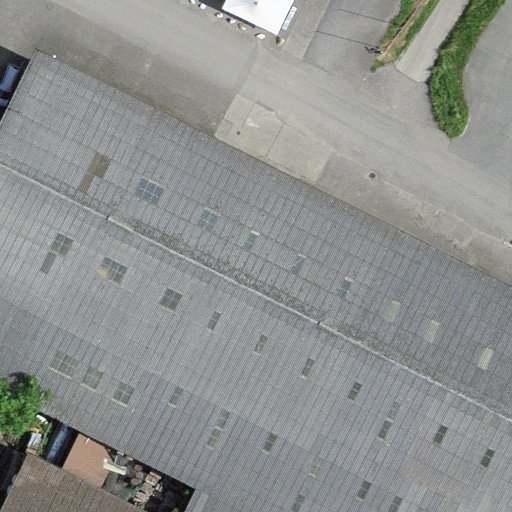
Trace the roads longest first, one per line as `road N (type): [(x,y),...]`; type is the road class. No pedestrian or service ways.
road 1 (track): [(453,0),(361,137),(111,0)]
road 2 (residential): [(511,221),(361,137)]
